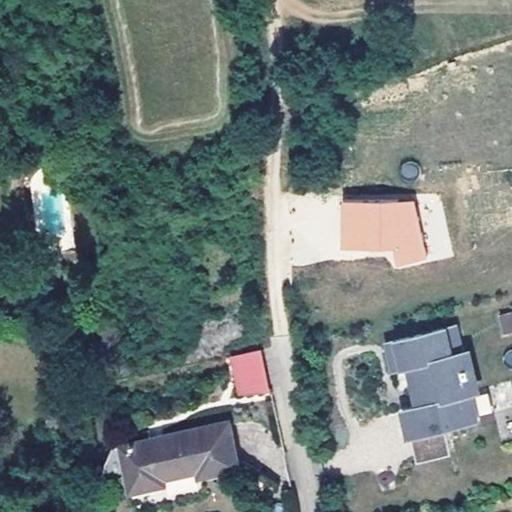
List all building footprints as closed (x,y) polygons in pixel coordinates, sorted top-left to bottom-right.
[(338,204),(342,254),(391,251),(392,266),(423,264),(419,199),(338,204)] [(502,335),(511,332),(511,310),(497,314),(502,335)] [(455,319),(388,338),(395,365),(414,360),(425,401),(407,406),(414,433),(481,414),(455,319)] [(261,350),(235,356),(242,391),(269,385),(261,350)] [(229,419),(124,441),(133,488),(167,480),(166,474),(198,468),(201,474),(239,466),(229,419)]
